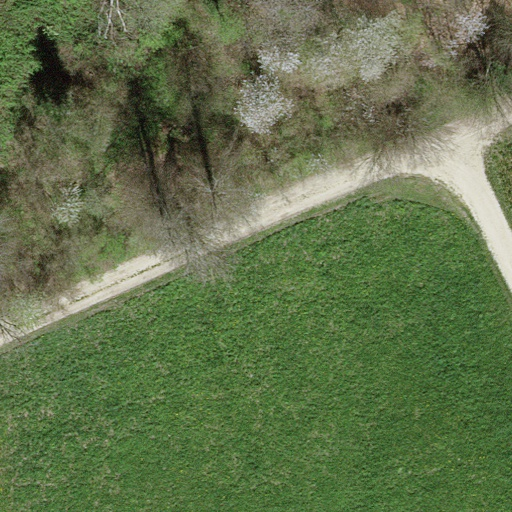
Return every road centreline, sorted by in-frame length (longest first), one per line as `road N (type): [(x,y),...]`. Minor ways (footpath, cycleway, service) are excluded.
road 1 (track): [(511,129),(0,344)]
road 2 (track): [(511,279),(454,151)]
